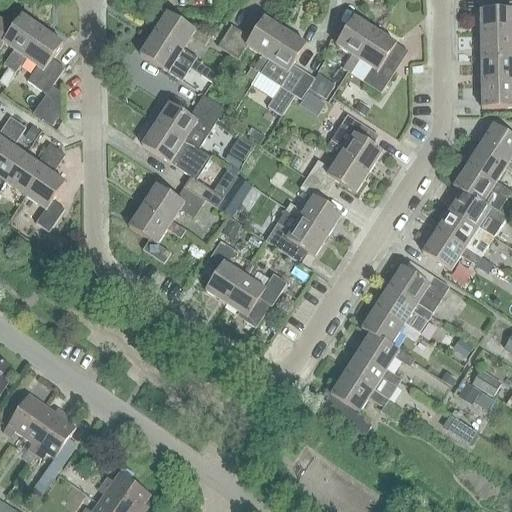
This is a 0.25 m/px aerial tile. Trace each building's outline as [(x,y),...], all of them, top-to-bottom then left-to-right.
[(511,36),(511,9),(511,13),(479,13),(479,37),(511,36)] [(166,15),(152,36),(182,56),(184,53),(183,52),(191,40),(203,48),(207,42),(166,15)] [(21,17),(11,32),(0,23),(0,51),(3,47),(12,53),(2,67),(7,70),(15,75),(24,62),(21,60),(41,31),(21,17)] [(350,76),(357,64),(354,62),(374,32),(354,19),(335,48),(350,58),(341,71),(350,76)] [(252,72),(260,77),(268,65),(265,63),(284,33),(264,20),(251,40),(230,27),(216,49),(237,62),(245,50),(260,59),(252,72)] [(62,46),(41,31),(21,60),(24,62),(36,70),(26,84),(45,97),(64,71),(51,62),(62,46)] [(354,62),(357,64),(358,63),(370,70),(362,83),(380,95),(393,74),(382,67),(395,46),(374,32),(354,62)] [(314,81),(292,67),(305,46),(284,33),(265,63),(268,65),(260,77),(280,90),(268,110),(282,119),(295,99),(301,102),(314,81)] [(196,61),(184,53),(182,56),(152,36),(139,57),(181,84),(196,61)] [(511,36),(479,37),(480,61),(511,60),(511,36)] [(511,60),(480,61),(480,86),(511,85),(511,60)] [(481,111),(511,110),(511,85),(480,86),(481,111)] [(168,106),(154,127),(183,146),(185,144),(197,152),(198,151),(224,111),(203,97),(188,119),(168,106)] [(359,103),(353,112),(364,119),(370,110),(359,103)] [(325,150),(337,158),(339,156),(368,175),(382,155),(371,148),(378,137),(347,117),(325,150)] [(0,149),(17,124),(9,119),(0,132),(0,149)] [(0,149),(0,182),(5,185),(24,157),(12,149),(25,130),(17,124),(0,149)] [(31,144),(39,132),(32,127),(24,139),(31,144)] [(210,159),(198,151),(197,152),(185,144),(183,146),(154,127),(141,148),(190,179),(183,189),(204,203),(204,202),(216,210),(223,200),(195,182),(210,159)] [(510,164),(511,165),(511,140),(492,127),(479,148),(508,167),(510,164)] [(244,135),(230,161),(246,169),(260,143),(244,135)] [(5,185),(25,199),(57,152),(49,146),(36,165),(24,157),(5,185)] [(511,165),(510,164),(508,167),(479,148),(466,168),(495,187),(497,184),(496,184),(504,171),(511,176),(511,165)] [(63,212),(51,203),(64,184),(52,176),(65,157),(57,152),(25,199),(44,212),(35,226),(48,235),(63,212)] [(355,196),(368,175),(339,156),(337,158),(330,170),(317,162),(305,180),(327,194),(334,183),(355,196)] [(510,193),(497,184),(495,187),(466,168),(452,189),(461,194),(490,213),(491,211),(496,215),(510,193)] [(220,191),(231,197),(243,177),(231,170),(220,191)] [(289,205),(283,214),(296,222),(298,218),(328,237),(341,218),(320,204),(327,194),(305,180),(299,190),(312,198),(302,214),(289,205)] [(155,188),(141,208),(171,228),(173,225),(172,224),(180,212),(192,220),(204,203),(183,189),(176,201),(155,188)] [(461,194),(449,213),(478,232),(479,231),(492,239),(505,220),(496,215),(491,211),(490,213),(461,194)] [(171,228),(141,208),(128,229),(148,242),(142,252),(164,266),(171,255),(158,246),(167,232),(180,241),(185,233),(173,225),(171,228)] [(479,260),(492,239),(479,231),(478,232),(449,213),(435,234),(464,253),(465,251),(479,260)] [(299,266),(306,254),(314,259),(328,237),(298,218),(296,222),(283,214),(264,243),(299,266)] [(232,242),(240,229),(228,222),(220,235),(232,242)] [(474,267),(479,260),(465,251),(464,253),(435,234),(421,255),(450,274),(460,258),(474,267)] [(204,294),(224,307),(244,278),(241,276),(242,275),(230,268),(238,255),(219,243),(205,265),(217,273),(204,294)] [(224,307),(245,320),(242,323),(255,331),(269,309),(271,310),(286,286),(273,278),(264,290),(250,281),(258,268),(250,262),(242,275),(241,276),(244,278),(224,307)] [(417,307),(431,316),(449,289),(433,279),(428,287),(400,270),(387,290),(416,309),(417,307)] [(418,336),(431,316),(417,307),(416,309),(387,290),(374,310),(403,329),(404,327),(418,336)] [(360,331),(369,336),(389,350),(390,349),(391,348),(390,347),(399,334),(413,343),(418,336),(404,327),(403,329),(374,310),(360,331)] [(511,334),(502,350),(511,355),(511,334)] [(369,336),(356,356),(386,375),(387,373),(386,372),(394,359),(408,369),(414,361),(398,350),(397,352),(396,353),(390,349),(389,350),(369,336)] [(373,393),(387,402),(401,381),(387,373),(386,375),(356,356),(343,376),(372,395),(373,393)] [(0,395),(8,383),(3,379),(9,371),(0,364),(0,395)] [(470,386),(491,399),(501,384),(479,371),(470,386)] [(343,376),(330,396),(324,392),(316,404),(339,419),(337,422),(363,439),(370,428),(368,421),(359,415),(368,400),(382,409),(379,414),(394,424),(401,413),(386,404),(387,402),(373,393),(372,395),(343,376)] [(471,407),(475,399),(479,393),(466,384),(457,398),(471,407)] [(14,434),(22,440),(44,409),(27,397),(6,429),(2,435),(10,440),(14,434)] [(27,452),(34,457),(62,415),(56,411),(53,415),(44,409),(22,440),(31,446),(27,452)] [(43,476),(52,482),(63,466),(54,460),(75,430),(66,424),(69,420),(62,415),(34,457),(41,462),(45,456),(53,462),(43,476)] [(449,418),(442,429),(459,440),(466,429),(449,418)] [(102,487),(138,511),(145,511),(147,509),(143,506),(150,497),(118,475),(112,484),(106,480),(102,487)] [(103,498),(97,506),(105,511),(138,511),(102,487),(97,494),(103,498)] [(15,511),(0,502),(0,511),(15,511)]
